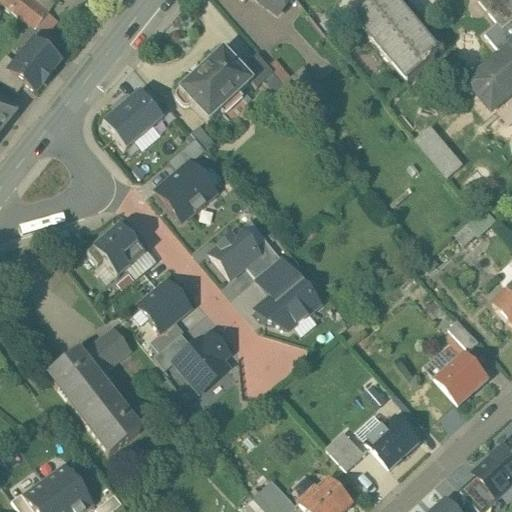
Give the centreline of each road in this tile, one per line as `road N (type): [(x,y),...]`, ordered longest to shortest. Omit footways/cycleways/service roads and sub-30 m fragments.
road 1 (residential): [(272,379),(120,200),(95,195)]
road 2 (secondary): [(45,131),(149,0)]
road 3 (residential): [(511,406),(392,511)]
